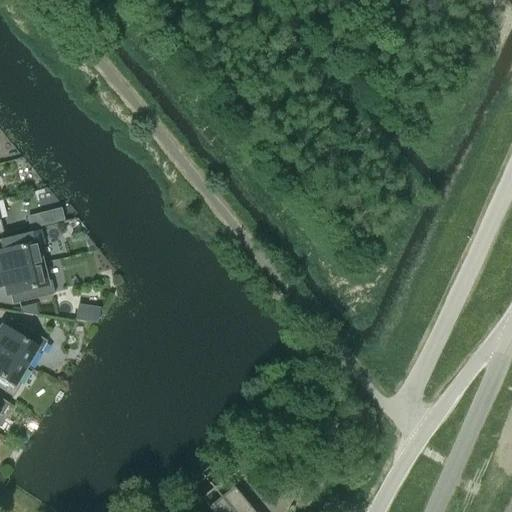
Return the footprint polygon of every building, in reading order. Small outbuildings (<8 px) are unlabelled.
[(29,229),(49,224),(46,212),(26,217),(29,229)] [(0,273),(41,263),(37,246),(42,244),(38,231),(0,239),(0,273)] [(45,281),(41,263),(0,273),(0,285),(3,285),(6,295),(9,294),(12,304),(54,294),(50,280),(45,281)] [(34,304),(20,307),(21,313),(37,315),(34,304)] [(0,350),(25,366),(35,350),(39,353),(46,341),(10,319),(4,327),(1,326),(0,327),(0,350)] [(16,382),(25,366),(0,350),(0,388),(13,396),(20,384),(16,382)] [(0,414),(1,415),(8,403),(0,398),(0,414)] [(254,511),(233,486),(207,507),(211,511),(254,511)]
